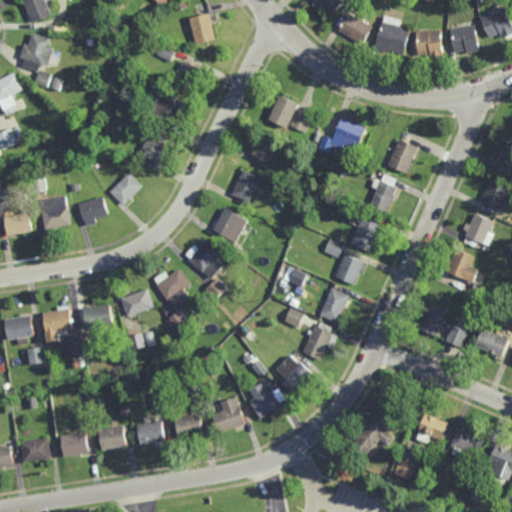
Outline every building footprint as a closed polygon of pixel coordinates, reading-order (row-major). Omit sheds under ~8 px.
[(34,22),(25,0),(47,0),(53,14),(34,22)] [(180,10),(177,3),(182,0),(184,0),(187,7),(180,10)] [(344,0),(331,14),(324,7),(320,10),(310,0),(344,0)] [(511,21),(511,32),(503,36),(502,32),(491,37),(483,17),(493,13),(492,10),(498,7),(499,10),(506,7),(511,21)] [(359,17),(360,16),(365,19),(364,21),(374,26),(364,44),(339,30),(349,12),(359,17)] [(197,43),(191,18),(212,13),(217,39),(197,43)] [(404,54),(390,50),(390,51),(377,48),(384,21),(411,29),(404,54)] [(481,50),(468,52),(468,49),(456,51),(452,28),(477,25),(481,50)] [(431,54),(419,54),(418,31),(443,30),(444,54),(431,54)] [(49,45),(55,47),(49,66),(42,63),(40,69),(53,73),(48,87),(37,83),(40,71),(24,65),(26,58),(21,56),(26,43),(30,44),(34,32),(52,38),(49,45)] [(172,61),(159,55),(163,45),(177,51),(172,61)] [(190,94),(172,85),(186,59),(203,68),(190,94)] [(7,115),(0,101),(0,78),(15,71),(24,89),(13,95),(20,109),(7,115)] [(60,90),(53,88),(57,77),(64,80),(60,90)] [(143,87),(139,85),(143,78),(147,80),(143,87)] [(187,103),(175,127),(149,114),(158,97),(166,101),(169,94),(187,103)] [(305,133),(290,125),(289,127),(270,118),(282,94),(301,103),(297,110),(313,118),(305,133)] [(110,112),(105,110),(108,104),(113,107),(110,112)] [(358,146),(355,145),(354,147),(345,143),(343,149),(333,145),(329,154),(318,149),(324,135),(333,139),(342,118),(366,128),(358,146)] [(3,149),(0,142),(0,133),(12,128),(18,142),(3,149)] [(158,163),(140,154),(153,130),(170,138),(158,163)] [(271,163),(254,155),(265,132),(282,140),(271,163)] [(318,142),(312,140),(316,133),(321,136),(318,142)] [(406,173),(389,165),(400,139),(418,147),(406,173)] [(511,173),(498,168),(510,139),(511,139),(511,173)] [(368,159),(362,156),(365,149),(371,152),(368,159)] [(343,178),(340,172),(347,169),(350,174),(343,178)] [(250,202),(234,194),(245,170),(262,178),(250,202)] [(125,205),(112,191),(131,172),(145,185),(125,205)] [(34,192),(32,176),(45,174),(48,190),(34,192)] [(394,186),(399,188),(388,212),(371,205),(378,189),(373,186),(377,178),(383,180),(386,174),(397,179),(394,186)] [(501,210),(483,202),(492,179),(511,187),(501,210)] [(73,191),(72,184),(81,183),(81,190),(73,191)] [(0,202),(0,189),(10,188),(11,201),(0,202)] [(69,205),(70,205),(73,224),(46,229),(43,210),(44,210),(43,200),(67,196),(69,205)] [(87,226),(80,203),(104,196),(110,215),(97,219),(98,223),(87,226)] [(353,217),(340,211),(343,202),(357,208),(353,217)] [(237,242),(215,229),(227,207),(250,221),(237,242)] [(8,235),(5,216),(30,212),(33,231),(8,235)] [(486,244),(480,242),(477,248),(466,243),(469,236),(467,235),(477,213),(495,222),(486,244)] [(370,251),(353,243),(364,218),(382,226),(370,251)] [(339,258),(326,251),(332,239),(345,245),(339,258)] [(213,279),(191,261),(208,241),(222,253),(218,258),(225,265),(213,279)] [(473,268),(479,270),(474,284),(443,271),(449,257),(454,259),(458,249),(477,257),(473,268)] [(364,272),(362,271),(356,285),(336,276),(346,253),(368,263),(364,272)] [(169,300),(158,285),(181,268),(192,284),(169,300)] [(304,286),(308,273),(295,269),(291,282),(304,286)] [(217,301),(207,289),(219,279),(229,290),(217,301)] [(485,296),(478,293),(481,286),(488,289),(485,296)] [(338,323),(320,315),(333,288),(351,296),(338,323)] [(129,317),(123,298),(149,289),(156,307),(129,317)] [(437,336),(420,329),(431,303),(448,310),(437,336)] [(89,329),(86,308),(111,304),(114,325),(89,329)] [(49,342),(45,313),(59,311),(59,307),(70,305),(73,329),(68,330),(68,335),(60,336),(60,340),(49,342)] [(300,327),(286,321),(292,308),(306,314),(300,327)] [(179,332),(170,318),(182,311),(190,325),(179,332)] [(9,340),(6,319),(32,315),(36,336),(9,340)] [(252,329),(248,323),(254,318),(258,324),(252,329)] [(471,322),(458,318),(456,327),(469,330),(471,322)] [(322,360),(304,351),(316,326),(334,334),(322,360)] [(462,348),(449,342),(456,327),(469,333),(462,348)] [(504,358),(478,346),(485,330),(511,341),(504,358)] [(133,349),(130,337),(144,334),(146,346),(133,349)] [(72,356),(70,341),(84,339),(86,354),(72,356)] [(46,363),(31,365),(28,349),(44,346),(46,363)] [(247,363),(243,359),(248,354),(252,359),(247,363)] [(74,368),(73,358),(81,357),(82,367),(74,368)] [(261,377),(253,366),(260,361),(268,371),(261,377)] [(295,394),(282,381),(300,361),(314,374),(295,394)] [(210,377),(206,367),(214,364),(217,374),(210,377)] [(268,392),(273,389),(283,406),(261,419),(252,402),(256,400),(251,391),(264,384),(268,392)] [(194,404),(192,389),(201,388),(203,402),(194,404)] [(156,409),(153,394),(165,392),(167,407),(156,409)] [(31,408),(30,398),(36,397),(38,407),(31,408)] [(219,434),(213,415),(224,411),(221,403),(237,397),(246,424),(219,434)] [(121,415),(121,408),(130,407),(130,415),(121,415)] [(180,439),(177,418),(201,414),(204,435),(180,439)] [(443,441),(420,432),(427,415),(450,424),(443,441)] [(388,448),(380,441),(373,449),(372,448),(363,460),(351,450),(361,439),(360,438),(378,416),(392,428),(388,432),(396,439),(388,448)] [(143,445),(140,425),(163,422),(166,442),(143,445)] [(103,450),(100,429),(124,426),(127,446),(103,450)] [(478,457),(453,447),(460,431),(485,441),(478,457)] [(65,457),(62,436),(86,432),(89,453),(65,457)] [(26,462),(23,442),(49,438),(52,458),(26,462)] [(0,468),(0,448),(12,446),(16,465),(0,468)] [(511,476),(510,481),(489,472),(493,465),(492,464),(499,446),(511,451),(511,476)] [(389,473),(381,470),(383,465),(382,465),(382,463),(384,464),(385,460),(393,463),(389,473)] [(411,480),(397,474),(402,460),(417,466),(411,480)] [(480,505),(469,500),(476,483),(487,488),(480,505)]
